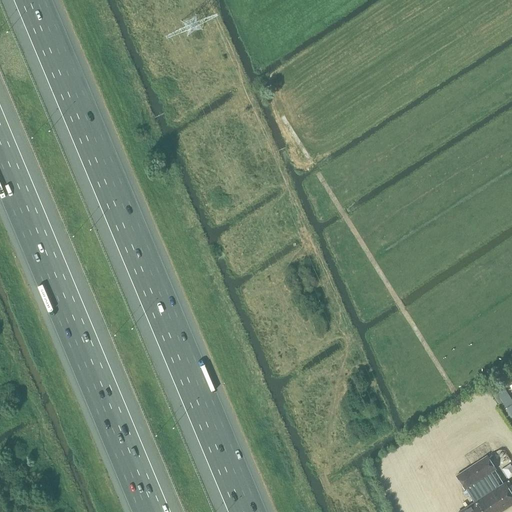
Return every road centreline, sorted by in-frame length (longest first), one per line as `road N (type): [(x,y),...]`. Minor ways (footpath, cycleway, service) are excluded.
road 1 (motorway): [(247,511),(32,0)]
road 2 (motorway): [(0,150),(151,511)]
